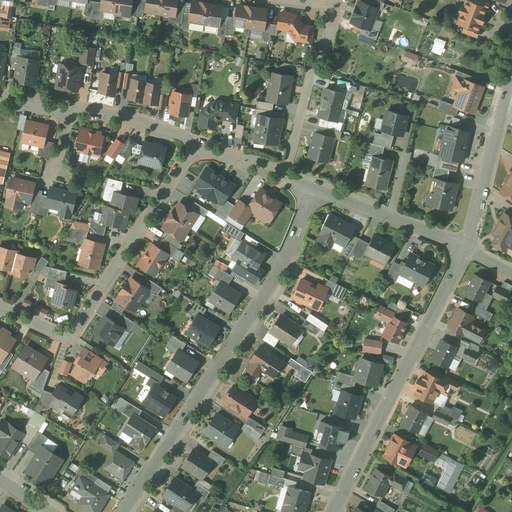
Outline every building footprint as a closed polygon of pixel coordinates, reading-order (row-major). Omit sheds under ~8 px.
[(102,0),(101,10),(115,12),(117,0),(102,0)] [(117,0),(115,12),(115,14),(123,16),(123,13),(130,14),(132,0),(117,0)] [(147,0),(146,10),(150,11),(152,13),(160,14),(162,0),(147,0)] [(162,0),(160,14),(169,16),(171,14),(175,15),(178,2),(177,0),(162,0)] [(474,0),(474,4),(487,9),(489,2),(483,0),(474,0)] [(378,8),(359,1),(357,7),(356,7),(353,16),(354,16),(351,23),(370,30),(370,28),(370,29),(378,8)] [(474,4),(467,1),(465,7),(462,6),(459,14),(462,15),(458,24),(465,26),(478,31),(487,9),(474,4)] [(192,2),(190,20),(194,21),(195,23),(204,24),(207,3),(204,3),(204,4),(192,2)] [(222,7),(211,5),(211,4),(207,3),(204,24),(213,26),(215,24),(219,25),(222,7)] [(4,5),(3,9),(0,8),(0,16),(10,19),(13,7),(4,5)] [(237,8),(235,7),(234,13),(236,14),(234,26),(235,26),(235,24),(239,25),(240,27),(249,28),(252,7),(249,7),(248,7),(237,6),(237,8)] [(267,10),(256,9),(256,8),(252,7),(249,28),(257,30),(260,28),(263,29),(263,30),(264,31),(267,10)] [(277,11),(274,31),(284,32),(293,44),(312,45),(315,25),(303,23),(295,13),(277,11)] [(0,27),(9,28),(9,21),(0,19),(0,27)] [(478,31),(465,26),(463,33),(476,38),(478,31)] [(87,44),(95,45),(96,33),(88,33),(87,44)] [(430,51),(440,55),(445,41),(436,37),(430,51)] [(81,45),(77,65),(91,68),(95,47),(81,45)] [(414,66),(419,57),(406,51),(402,60),(414,66)] [(40,59),(15,55),(11,83),(36,87),(40,59)] [(73,95),(77,65),(56,62),(51,91),(73,95)] [(473,69),(459,64),(456,76),(469,80),(473,69)] [(120,75),(97,71),(92,96),(115,100),(120,75)] [(294,75),(269,71),(263,103),(289,108),(294,75)] [(145,81),(129,78),(125,102),(140,105),(145,81)] [(483,89),(455,78),(450,90),(458,93),(453,107),(459,110),(473,115),(483,89)] [(337,82),(335,90),(346,92),(348,84),(337,82)] [(156,108),(160,85),(146,83),(141,106),(156,108)] [(345,94),(323,89),(320,103),(342,108),(345,94)] [(188,120),(192,95),(169,91),(164,117),(188,120)] [(199,111),(197,131),(214,133),(215,127),(221,123),(234,124),(237,102),(220,100),(199,111)] [(459,110),(453,107),(438,101),(435,109),(456,117),(459,110)] [(341,109),(320,104),(315,119),(319,120),(318,126),(340,133),(342,125),(337,124),(341,109)] [(408,116),(385,110),(380,131),(403,137),(408,116)] [(283,119),(276,117),(259,115),(258,116),(260,116),(258,128),(279,132),(280,132),(281,126),(282,126),(283,119)] [(48,122),(23,118),(18,145),(43,150),(48,122)] [(471,131),(444,125),(437,157),(464,164),(471,131)] [(104,132),(76,126),(71,152),(98,157),(104,132)] [(258,128),(257,128),(254,141),(277,144),(279,137),(278,137),(279,132),(258,128)] [(323,136),(312,134),(306,159),(328,165),(334,141),(339,142),(341,134),(325,131),(323,136)] [(166,147),(138,141),(133,166),(161,173),(166,147)] [(10,153),(0,150),(0,185),(2,186),(10,153)] [(394,161),(372,155),(364,188),(387,193),(394,161)] [(511,164),(494,192),(511,203),(511,164)] [(206,168),(195,186),(222,204),(225,200),(234,186),(206,168)] [(461,184),(428,176),(421,209),(454,216),(461,184)] [(33,185),(10,180),(4,208),(19,212),(21,204),(28,206),(32,190),(33,185)] [(77,191),(45,184),(41,208),(57,212),(56,216),(71,219),(77,191)] [(41,193),(32,190),(28,206),(27,212),(36,214),(41,193)] [(248,208),(253,211),(269,221),(280,205),(266,195),(267,194),(260,190),(249,207),(248,208)] [(137,198),(113,194),(110,210),(134,214),(137,198)] [(234,206),(225,200),(222,204),(215,215),(225,221),(228,215),(234,206)] [(244,225),(253,211),(248,208),(249,207),(238,200),(234,206),(228,215),(244,225)] [(199,216),(177,203),(167,216),(189,232),(199,216)] [(101,208),(98,225),(125,230),(128,213),(110,210),(101,208)] [(331,211),(313,242),(329,251),(333,245),(345,250),(360,226),(331,211)] [(511,217),(503,213),(484,242),(511,257),(511,217)] [(189,232),(164,217),(157,228),(181,244),(189,232)] [(399,243),(372,231),(359,255),(385,268),(399,243)] [(106,243),(81,237),(75,266),(99,273),(106,243)] [(171,254),(149,240),(132,268),(153,280),(171,254)] [(243,241),(233,258),(238,262),(254,272),(257,267),(265,254),(243,241)] [(0,270),(9,272),(15,252),(0,248),(0,270)] [(437,262),(410,248),(396,273),(423,287),(437,262)] [(16,253),(16,254),(10,275),(27,279),(28,270),(34,271),(37,258),(16,253)] [(219,282),(206,302),(229,317),(245,292),(229,283),(235,274),(216,262),(207,275),(219,282)] [(254,272),(238,262),(233,269),(239,273),(255,283),(263,271),(257,267),(254,272)] [(475,274),(465,294),(480,302),(491,282),(475,274)] [(151,290),(130,276),(121,289),(143,303),(151,290)] [(79,287),(54,282),(50,305),(74,310),(79,287)] [(313,288),(301,282),(293,298),(296,300),(296,302),(301,304),(303,303),(314,308),(319,299),(322,300),(327,290),(318,285),(316,291),(312,290),(313,288)] [(143,303),(121,289),(112,303),(135,317),(143,303)] [(23,298),(19,308),(27,311),(31,302),(23,298)] [(407,324),(393,317),(395,312),(381,305),(377,314),(380,316),(380,315),(390,320),(383,335),(398,342),(407,324)] [(473,316),(457,308),(448,326),(464,334),(473,316)] [(308,313),(301,325),(321,337),(328,325),(308,313)] [(127,330),(101,315),(87,337),(113,352),(127,330)] [(219,328),(198,315),(193,323),(195,324),(190,332),(197,337),(196,339),(208,347),(219,328)] [(301,328),(281,315),(270,332),(290,345),(291,344),(289,343),(294,335),(296,337),(301,328)] [(0,363),(16,338),(4,331),(0,338),(0,363)] [(383,341),(362,340),(360,354),(380,356),(383,341)] [(458,348),(442,340),(436,351),(432,359),(448,367),(458,348)] [(472,363),(478,349),(457,340),(455,345),(463,349),(459,357),(472,363)] [(50,358),(25,344),(9,369),(34,385),(50,358)] [(284,361),(261,346),(250,362),(251,363),(247,370),(257,377),(258,376),(255,374),(260,368),(274,377),(284,361)] [(102,361),(83,350),(68,376),(84,388),(102,361)] [(198,363),(189,358),(186,356),(178,351),(169,366),(168,367),(175,371),(174,373),(186,381),(198,363)] [(295,361),(289,358),(286,365),(297,370),(294,377),(305,382),(311,371),(305,369),(308,362),(297,357),(295,361)] [(382,365),(361,359),(358,368),(360,369),(358,377),(356,377),(355,380),(376,386),(382,365)] [(452,385),(425,372),(421,380),(418,379),(415,385),(419,387),(415,395),(420,397),(433,403),(433,401),(438,391),(447,395),(452,385)] [(86,394),(61,380),(44,409),(67,423),(86,394)] [(143,404),(164,417),(176,398),(155,385),(149,395),(151,397),(146,404),(144,403),(143,404)] [(232,385),(218,405),(247,423),(262,402),(232,385)] [(361,396),(341,390),(341,391),(343,392),(341,400),(339,400),(335,412),(355,418),(361,396)] [(428,414),(411,405),(410,406),(411,406),(407,414),(406,417),(405,416),(401,425),(418,433),(428,414)] [(447,424),(453,426),(456,420),(458,421),(463,411),(452,406),(450,411),(437,405),(431,418),(446,425),(447,424)] [(215,414),(200,434),(225,452),(240,430),(215,414)] [(155,429),(148,424),(148,425),(133,415),(125,428),(131,432),(130,434),(134,438),(130,443),(141,450),(144,444),(145,445),(155,429)] [(20,433),(0,420),(0,460),(6,465),(21,441),(25,436),(20,433)] [(345,428),(321,421),(318,431),(324,432),(320,445),(318,445),(318,446),(339,452),(339,451),(338,451),(341,438),(343,438),(345,428)] [(39,430),(27,423),(20,433),(25,436),(21,441),(28,446),(37,433),(39,430)] [(307,436),(291,431),(292,428),(280,425),(276,439),(304,447),(307,436)] [(26,450),(35,456),(40,448),(46,439),(37,433),(28,446),(26,450)] [(415,445),(391,434),(386,447),(409,457),(415,445)] [(437,453),(421,444),(416,454),(432,462),(437,453)] [(193,447),(178,470),(201,483),(216,462),(193,447)] [(409,457),(386,447),(380,459),(403,470),(409,457)] [(64,462),(40,448),(35,456),(25,474),(49,488),(64,462)] [(134,463),(115,451),(104,468),(123,480),(134,463)] [(330,461),(311,455),(303,453),(301,461),(304,461),(301,469),(306,470),(304,478),(324,484),(330,461)] [(373,466),(362,489),(380,498),(375,507),(384,511),(393,511),(398,504),(386,498),(391,488),(402,494),(407,484),(373,466)] [(278,487),(283,471),(272,467),(270,474),(257,470),(254,480),(278,487)] [(433,487),(437,478),(423,472),(419,481),(433,487)] [(98,511),(109,496),(78,477),(72,488),(84,495),(77,507),(84,511),(98,511)] [(175,478),(163,496),(183,509),(189,500),(192,502),(198,493),(192,489),(175,478)] [(304,511),(310,493),(289,487),(282,511),(284,511),(304,511)]
